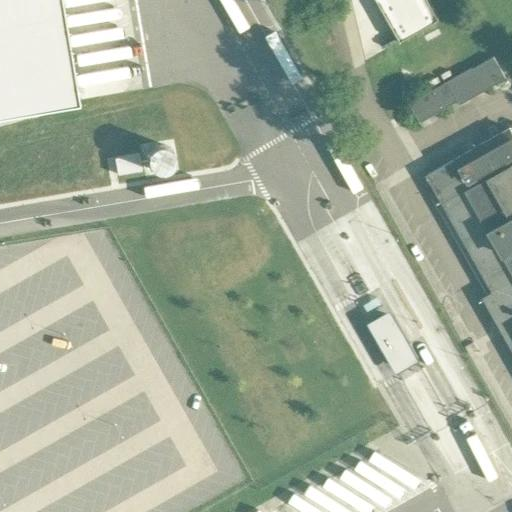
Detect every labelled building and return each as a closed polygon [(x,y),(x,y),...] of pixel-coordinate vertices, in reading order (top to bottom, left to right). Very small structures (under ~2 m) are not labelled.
[(0,0),(0,114),(78,101),(60,0),(0,0)] [(438,20),(426,0),(376,0),(400,41),(438,20)] [(493,55),(472,67),(485,90),(507,79),(501,68),(493,55)] [(421,96),(419,98),(430,117),(457,101),(459,104),(472,98),(458,75),(439,86),(421,96)] [(511,131),(509,127),(456,158),(427,175),(493,292),(497,290),(511,316),(511,131)] [(145,176),(178,171),(173,138),(138,143),(140,150),(114,154),(117,172),(144,168),(145,176)] [(215,266),(254,262),(252,242),(213,246),(215,266)] [(155,257),(157,281),(181,280),(181,271),(178,272),(177,255),(168,255),(168,256),(155,257)] [(108,511),(97,446),(89,442),(71,343),(42,325),(39,307),(34,316),(21,308),(27,298),(5,302),(3,291),(13,289),(0,281),(0,511),(108,511)] [(393,313),(370,326),(399,376),(401,375),(419,364),(422,363),(393,313)]
